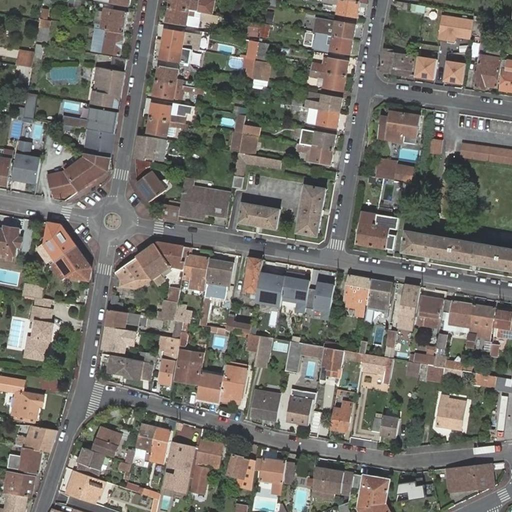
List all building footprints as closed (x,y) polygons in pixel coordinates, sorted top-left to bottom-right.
[(172,0),(171,7),(196,12),(196,6),(192,5),(192,0),(172,0)] [(198,0),(197,13),(213,15),(214,0),(198,0)] [(361,3),(346,0),(335,0),(335,4),(340,4),(338,14),(358,17),(361,3)] [(196,12),(171,7),(168,22),(188,26),(190,16),(195,17),(196,12)] [(109,31),(125,34),(128,12),(105,8),(101,30),(109,31)] [(475,20),(443,16),(440,40),(456,42),(456,37),(472,39),(475,20)] [(41,20),(38,34),(48,36),(50,22),(41,20)] [(331,29),(330,34),(354,39),(356,25),(337,21),(335,30),(331,29)] [(269,44),(272,25),(262,23),(259,42),(269,44)] [(109,31),(101,30),(96,28),(92,50),(105,53),(109,31)] [(166,30),(164,44),(189,48),(190,43),(185,42),(187,33),(166,30)] [(121,57),(125,34),(109,31),(105,53),(110,53),(110,55),(121,57)] [(354,39),(330,34),(329,40),(334,41),(332,50),(351,54),(354,39)] [(256,60),(259,42),(250,40),(247,59),(256,60)] [(268,62),(271,43),(269,44),(259,42),(256,60),(268,62)] [(189,48),(164,44),(162,59),(181,63),(183,52),(189,53),(189,48)] [(385,49),(381,71),(409,76),(412,56),(399,54),(399,52),(385,49)] [(23,66),(33,68),(35,54),(20,51),(17,65),(23,66)] [(111,69),(98,67),(96,81),(99,81),(97,92),(122,96),(128,59),(113,57),(111,69)] [(439,60),(419,57),(416,77),(436,79),(439,60)] [(323,72),(347,76),(350,61),(331,58),(329,67),(315,65),(314,70),(323,72)] [(256,60),(247,59),(245,68),(248,68),(246,77),(253,78),(256,60)] [(483,64),(484,60),(480,59),(476,87),(486,89),(486,85),(497,87),(500,66),(483,64)] [(256,60),(253,78),(254,79),(268,81),(271,63),(256,60)] [(511,60),(505,60),(503,72),(504,72),(502,89),(511,90),(511,60)] [(468,64),(448,61),(445,81),(465,84),(468,64)] [(21,73),(31,75),(33,68),(23,66),(21,73)] [(161,66),(158,81),(182,85),(184,80),(179,79),(180,70),(161,66)] [(344,91),(347,76),(323,72),(322,78),(327,78),(325,88),(344,91)] [(268,81),(254,79),(253,87),(267,90),(268,81)] [(182,85),(158,81),(155,96),(175,100),(177,89),(182,91),(182,85)] [(28,94),(30,85),(20,83),(18,92),(20,92),(28,94)] [(24,118),(28,94),(20,92),(19,98),(20,99),(17,117),(24,118)] [(307,92),(306,98),(317,100),(318,94),(307,92)] [(39,95),(29,93),(25,117),(35,119),(39,95)] [(309,101),(308,107),(316,109),(340,113),(343,98),(324,95),(322,103),(309,101)] [(154,103),(151,118),(176,122),(177,117),(172,116),(174,107),(154,103)] [(246,114),(247,109),(235,106),(234,112),(246,114)] [(115,134),(119,112),(93,108),(90,124),(74,121),(74,122),(68,121),(67,126),(73,126),(89,129),(115,134)] [(338,128),(340,113),(316,109),(315,114),(320,115),(318,125),(338,128)] [(402,140),(407,114),(393,112),(391,118),(384,117),(380,137),(402,140)] [(407,114),(402,140),(407,141),(408,136),(419,137),(422,116),(407,114)] [(176,122),(151,118),(148,133),(168,137),(170,126),(175,127),(194,130),(195,125),(176,122)] [(111,158),(115,134),(89,129),(85,150),(88,150),(87,153),(111,158)] [(310,145),(334,149),(336,135),(317,132),(315,141),(310,140),(310,145)] [(243,134),(240,152),(255,155),(258,137),(243,134)] [(155,160),(159,138),(141,135),(137,157),(155,160)] [(232,136),(230,147),(237,149),(239,138),(232,136)] [(444,141),(431,139),(429,153),(441,155),(444,141)] [(34,143),(21,141),(14,181),(39,185),(44,157),(32,155),(34,143)] [(331,165),(334,149),(310,145),(299,143),(298,149),(313,152),(311,162),(331,165)] [(511,152),(464,144),(461,158),(511,166),(511,152)] [(0,147),(0,158),(13,161),(15,150),(0,147)] [(109,171),(111,158),(87,153),(86,153),(85,158),(69,169),(66,164),(63,167),(66,171),(48,177),(52,190),(54,198),(67,201),(109,171)] [(240,153),(237,174),(245,175),(247,162),(282,168),(283,160),(240,153)] [(0,158),(0,183),(9,185),(13,161),(0,158)] [(381,161),(379,170),(397,173),(399,164),(381,161)] [(416,166),(399,163),(396,181),(407,183),(413,184),(416,166)] [(397,173),(379,170),(378,178),(396,181),(397,173)] [(138,182),(152,201),(167,190),(153,172),(138,182)] [(188,172),(181,214),(207,218),(208,213),(228,217),(231,202),(207,198),(210,183),(201,181),(203,175),(188,172)] [(234,187),(243,188),(245,178),(236,176),(234,187)] [(307,185),(300,223),(298,233),(318,237),(328,188),(307,185)] [(164,217),(179,220),(181,214),(182,205),(182,203),(170,201),(170,206),(166,205),(164,217)] [(282,210),(276,209),(244,202),(241,222),(278,229),(281,212),(282,210)] [(365,210),(359,243),(373,246),(378,219),(379,214),(379,212),(365,210)] [(388,249),(388,246),(391,231),(398,232),(400,217),(379,214),(378,219),(373,246),(388,249)] [(62,225),(49,223),(46,244),(57,260),(77,247),(62,225)] [(0,228),(0,257),(1,258),(2,253),(9,254),(8,259),(14,260),(19,228),(11,227),(11,231),(0,228)] [(405,251),(511,270),(511,248),(408,230),(405,251)] [(388,246),(395,248),(398,232),(391,231),(388,246)] [(138,257),(154,279),(171,267),(185,269),(186,263),(182,262),(185,247),(159,242),(138,257)] [(57,260),(46,244),(41,248),(52,264),(57,260)] [(69,276),(90,281),(92,268),(77,247),(57,260),(69,276)] [(192,255),(193,248),(185,247),(182,262),(186,263),(188,263),(185,279),(188,279),(189,276),(203,278),(203,281),(206,282),(210,258),(192,255)] [(116,273),(114,285),(139,290),(154,279),(138,257),(116,273)] [(264,260),(251,258),(245,291),(254,292),(253,298),(258,298),(262,273),(264,260)] [(211,259),(203,310),(201,325),(207,325),(209,311),(213,286),(211,286),(212,280),(226,282),(225,288),(230,289),(234,263),(211,259)] [(69,276),(57,260),(52,264),(63,280),(69,276)] [(286,277),(262,273),(258,298),(257,302),(282,306),(283,300),(298,303),(297,311),(306,313),(306,308),(324,311),(323,318),(330,319),(335,286),(320,283),(319,290),(310,289),(311,281),(304,280),(305,275),(287,272),(286,277)] [(372,279),(350,275),(346,300),(349,301),(350,297),(366,300),(365,304),(368,304),(368,303),(372,279)] [(394,283),(372,279),(368,303),(372,304),(373,299),(386,301),(386,306),(390,306),(394,283)] [(211,286),(213,286),(225,288),(226,282),(212,280),(211,286)] [(26,283),(23,295),(44,299),(45,287),(26,283)] [(421,287),(406,285),(399,328),(414,330),(421,287)] [(169,300),(179,302),(181,290),(172,289),(169,300)] [(119,297),(112,296),(110,310),(116,311),(119,297)] [(424,296),(420,320),(440,323),(444,300),(424,296)] [(169,300),(165,300),(162,318),(176,320),(178,310),(179,302),(169,300)] [(475,305),(446,300),(444,312),(452,314),(450,326),(471,329),(475,305)] [(496,308),(475,305),(471,329),(492,333),(496,308)] [(274,327),(276,308),(258,306),(256,326),(274,327)] [(53,310),(35,307),(33,320),(37,320),(32,346),(28,349),(26,356),(45,359),(49,333),(53,334),(55,323),(51,322),(53,310)] [(511,310),(499,308),(495,335),(511,337),(511,310)] [(228,329),(234,330),(249,333),(252,334),(253,326),(236,322),(236,318),(238,310),(231,309),(228,329)] [(142,315),(129,313),(116,311),(110,310),(107,327),(126,330),(127,324),(140,326),(142,315)] [(178,310),(176,320),(185,322),(190,323),(192,312),(178,310)] [(254,321),(236,318),(236,322),(253,326),(253,324),(254,321)] [(182,334),(185,322),(177,321),(174,337),(182,338),(182,334)] [(107,327),(104,349),(122,352),(126,351),(127,343),(137,344),(139,332),(126,330),(107,327)] [(390,331),(387,346),(385,357),(386,357),(388,358),(391,358),(393,358),(395,347),(397,332),(390,331)] [(252,334),(249,333),(246,350),(258,353),(261,336),(260,336),(252,334)] [(448,334),(441,333),(438,348),(446,349),(448,334)] [(179,352),(179,354),(184,355),(187,335),(182,334),(182,338),(179,352)] [(169,350),(179,352),(182,338),(174,337),(161,335),(160,344),(170,345),(169,350)] [(258,353),(256,365),(268,368),(273,338),(261,336),(258,353)] [(303,343),(292,341),(287,368),(299,370),(303,343)] [(360,341),(359,352),(366,353),(367,342),(360,341)] [(325,347),(326,347),(345,350),(346,345),(326,342),(325,347)] [(315,345),(305,344),(303,354),(314,356),(315,345)] [(493,344),(492,355),(498,356),(500,346),(493,344)] [(326,347),(325,347),(315,345),(314,356),(324,357),(326,348),(326,347)] [(332,367),(342,369),(343,358),(345,352),(326,348),(324,357),(321,376),(325,377),(326,369),(331,370),(332,367)] [(345,350),(345,352),(343,358),(354,360),(364,362),(365,354),(360,353),(345,350)] [(142,361),(156,363),(158,355),(143,353),(142,361)] [(364,362),(363,364),(366,364),(366,369),(378,371),(380,361),(383,362),(385,362),(386,357),(385,357),(365,354),(364,362)] [(422,364),(430,365),(435,366),(436,359),(411,355),(410,361),(421,364),(422,364)] [(435,366),(462,371),(464,371),(465,365),(465,362),(460,361),(459,364),(455,363),(455,362),(448,361),(448,357),(437,355),(436,359),(435,366)] [(154,363),(114,356),(111,372),(130,376),(129,379),(141,381),(141,379),(152,381),(154,363)] [(385,382),(390,383),(394,359),(393,358),(391,358),(388,358),(385,377),(386,378),(385,382)] [(160,384),(173,386),(178,361),(165,359),(160,384)] [(181,359),(177,380),(198,383),(202,363),(181,359)] [(378,371),(366,369),(365,372),(381,374),(383,362),(380,361),(378,371)] [(249,365),(229,362),(228,365),(228,367),(248,370),(249,365)] [(435,366),(430,365),(427,379),(460,384),(461,379),(462,371),(435,366)] [(465,365),(464,371),(473,373),(474,366),(465,365)] [(248,370),(228,367),(226,377),(223,395),(243,399),(248,370)] [(223,395),(226,377),(204,373),(199,398),(222,402),(222,400),(223,395)] [(511,379),(497,377),(488,376),(477,373),(475,384),(511,391),(511,379)] [(288,422),(310,425),(314,400),(317,401),(318,393),(293,389),(288,422)] [(252,417),(278,421),(282,399),(283,392),(280,391),(280,394),(257,391),(252,417)] [(17,392),(13,414),(37,419),(40,406),(44,406),(45,396),(17,392)] [(243,399),(223,395),(222,400),(242,404),(243,399)] [(443,401),(439,426),(462,429),(466,405),(460,404),(461,401),(449,399),(449,402),(443,401)] [(335,407),(332,429),(349,432),(351,417),(354,402),(344,400),(342,409),(335,407)] [(315,411),(311,436),(318,438),(320,425),(323,412),(315,411)] [(382,433),(382,434),(398,437),(401,419),(385,416),(384,419),(382,433)] [(374,432),(382,433),(384,419),(376,418),(374,432)] [(158,427),(143,424),(138,447),(141,448),(140,450),(147,452),(148,450),(152,451),(158,427)] [(51,453),(59,431),(33,426),(30,434),(28,442),(25,441),(24,444),(19,443),(18,446),(24,448),(45,451),(51,453)] [(99,439),(95,449),(116,456),(119,445),(124,433),(103,426),(99,439)] [(173,430),(158,427),(152,451),(154,451),(151,462),(165,465),(173,430)] [(225,445),(204,440),(193,489),(207,492),(212,467),(220,468),(225,445)] [(175,443),(170,466),(178,468),(176,476),(188,478),(190,470),(191,471),(195,447),(175,443)] [(151,458),(152,451),(148,450),(147,452),(140,450),(141,448),(138,447),(137,451),(136,453),(136,454),(151,458)] [(41,473),(45,451),(24,448),(23,456),(11,454),(9,468),(41,473)] [(106,455),(85,448),(80,463),(84,464),(82,471),(94,475),(96,468),(102,470),(106,455)] [(130,449),(129,457),(135,459),(136,453),(137,451),(130,449)] [(236,455),(230,474),(245,478),(250,461),(244,459),(245,458),(236,455)] [(284,483),(287,462),(265,459),(265,460),(258,459),(256,470),(263,471),(262,480),(284,483)] [(119,462),(117,471),(128,474),(131,465),(119,462)] [(296,463),(287,462),(284,483),(292,484),(296,463)] [(452,492),(496,487),(492,464),(449,469),(452,492)] [(159,478),(162,469),(155,467),(152,476),(159,478)] [(342,493),(340,508),(350,505),(353,483),(344,481),(345,472),(326,469),(326,473),(321,473),(320,480),(324,481),(322,499),(334,500),(336,492),(342,493)] [(108,482),(77,471),(69,496),(98,505),(101,496),(103,497),(108,482)] [(29,497),(32,497),(36,477),(15,474),(12,494),(29,497)] [(245,478),(230,474),(229,479),(243,484),(245,478)] [(385,504),(386,504),(389,483),(377,481),(377,478),(364,476),(359,508),(385,504)] [(144,494),(145,489),(140,487),(129,484),(128,489),(144,494)] [(162,495),(145,489),(144,494),(161,500),(162,495)] [(24,511),(29,497),(12,494),(9,493),(6,509),(0,507),(0,511),(4,511),(24,511)]
